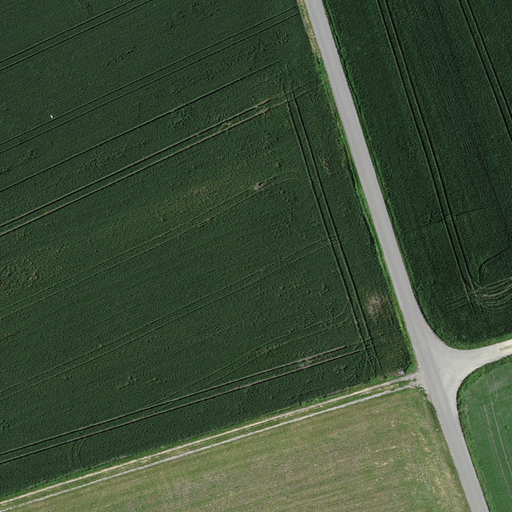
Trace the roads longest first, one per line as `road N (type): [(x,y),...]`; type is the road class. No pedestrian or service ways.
road 1 (track): [(318,0),(493,511)]
road 2 (track): [(0,507),(511,352)]
